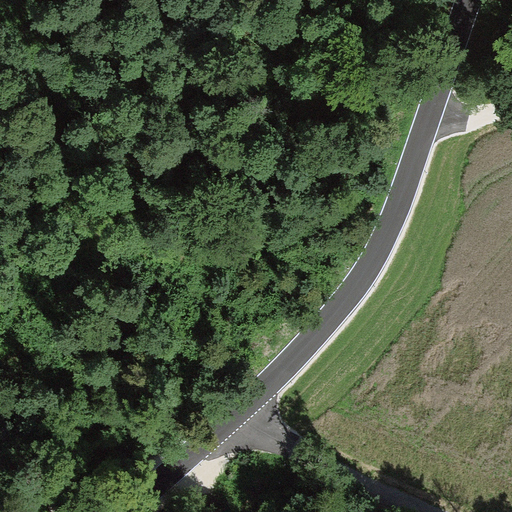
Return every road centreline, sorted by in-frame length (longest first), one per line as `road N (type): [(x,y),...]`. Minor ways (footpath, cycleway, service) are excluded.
road 1 (tertiary): [(120,511),(284,369),(364,274),(418,152),(468,0)]
road 2 (track): [(423,511),(212,434)]
road 3 (track): [(0,425),(107,511)]
